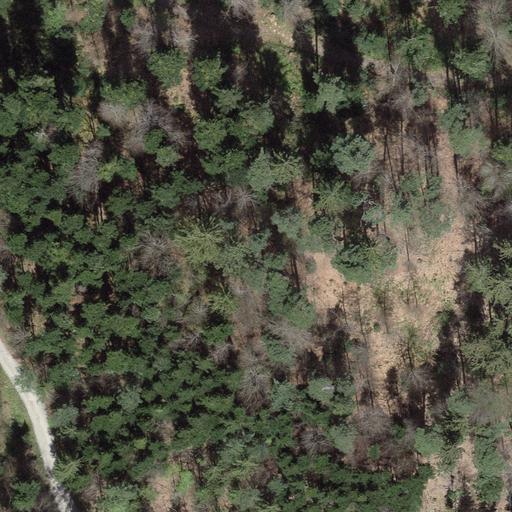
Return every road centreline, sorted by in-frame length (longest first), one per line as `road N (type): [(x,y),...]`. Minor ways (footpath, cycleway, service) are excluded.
road 1 (track): [(187,0),(216,17),(435,83),(511,78)]
road 2 (track): [(0,354),(35,412),(65,511)]
